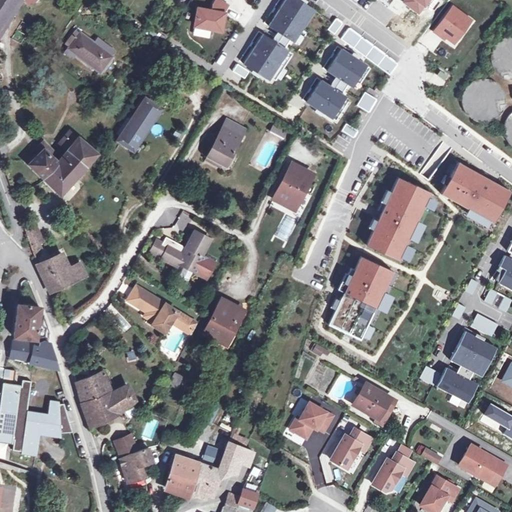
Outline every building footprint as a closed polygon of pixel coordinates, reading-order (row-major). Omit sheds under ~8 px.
[(0,0),(0,27),(16,0),(0,0)] [(216,0),(210,10),(198,9),(195,28),(224,32),(226,13),(224,13),(228,4),(220,0),(216,0)] [(276,42),(263,34),(243,64),(269,81),(289,50),(285,48),(290,40),(294,42),(302,29),(298,26),(311,7),(300,0),(284,0),(268,26),(281,34),(276,42)] [(405,0),(404,2),(418,13),(428,0),(405,0)] [(452,7),(435,30),(433,31),(440,36),(441,34),(444,36),(453,43),(470,20),(452,7)] [(331,31),(335,34),(343,23),(338,19),(336,18),(328,29),(331,31)] [(345,41),(389,75),(390,74),(397,65),(349,28),(341,38),(345,41)] [(433,52),(443,40),(430,29),(420,40),(433,52)] [(78,34),(74,31),(65,43),(69,46),(69,47),(76,52),(75,53),(99,71),(111,57),(79,33),(78,34)] [(160,34),(156,39),(163,44),(167,39),(160,34)] [(501,40),(497,43),(494,47),(492,51),(491,56),(491,61),(492,66),(494,70),(497,74),(501,77),(505,79),(510,80),(511,80),(511,36),(510,37),(505,38),(501,40)] [(340,79),(339,80),(334,88),(323,81),(322,80),(317,87),(307,102),(316,109),(331,118),(340,104),(346,96),(342,93),(347,86),(348,84),(352,87),(360,73),(358,72),(364,63),(342,48),(327,71),(340,79)] [(233,71),(244,78),(249,71),(237,64),(233,71)] [(436,75),(444,80),(447,76),(439,71),(436,75)] [(484,79),(479,80),(474,81),(470,84),(467,87),(464,91),(463,96),(462,101),(463,105),(465,110),(467,114),(471,117),(475,120),(479,121),(484,122),(489,121),(493,120),(497,117),(501,114),(503,109),(505,105),(505,100),(505,95),(503,91),(500,87),(497,84),(493,81),(488,80),(484,79)] [(364,92),(361,96),(356,105),(368,112),(373,104),(376,99),(364,92)] [(121,134),(117,141),(130,149),(134,143),(158,107),(144,98),(121,134)] [(158,107),(130,149),(133,151),(160,108),(158,107)] [(506,118),(504,123),(503,127),(503,132),(504,136),(505,141),(508,145),(511,148),(511,112),(509,115),(506,118)] [(343,128),(341,131),(353,138),(354,136),(357,130),(345,123),(343,128)] [(222,128),(207,155),(221,163),(224,164),(230,152),(231,153),(240,138),(222,128)] [(59,143),(67,150),(77,138),(69,131),(59,143)] [(263,141),(270,145),(273,139),(266,135),(263,141)] [(85,165),(95,154),(77,138),(67,150),(85,165)] [(29,164),(44,179),(57,164),(50,158),(54,153),(43,142),(38,148),(41,151),(38,154),(29,164)] [(70,182),(85,165),(67,150),(57,164),(44,179),(60,194),(70,182)] [(220,166),(221,163),(207,155),(205,158),(220,166)] [(495,218),(504,201),(509,191),(457,162),(455,165),(446,182),(439,193),(467,208),(488,220),(492,222),(495,218)] [(289,199),(297,204),(312,175),(291,164),(272,199),(285,206),(289,199)] [(373,228),(365,245),(397,260),(399,256),(403,247),(404,245),(408,238),(416,221),(423,205),(427,197),(429,192),(397,177),(384,204),(381,203),(377,210),(380,212),(373,228)] [(423,205),(428,208),(432,200),(427,197),(423,205)] [(285,206),(293,210),(297,204),(289,199),(285,206)] [(488,220),(467,208),(465,212),(487,224),(488,220)] [(181,210),(174,229),(185,233),(192,214),(181,210)] [(408,238),(413,240),(421,223),(416,221),(408,238)] [(36,228),(25,232),(30,247),(38,243),(42,241),(36,228)] [(210,239),(193,231),(182,253),(161,242),(158,247),(152,244),(145,256),(152,260),(155,255),(175,266),(177,263),(191,271),(196,273),(205,278),(213,262),(204,258),(201,256),(210,239)] [(38,243),(30,247),(30,249),(35,259),(37,259),(37,258),(37,256),(38,253),(40,251),(42,250),(38,243)] [(404,259),(408,250),(410,247),(404,245),(403,247),(399,256),(404,259)] [(499,270),(495,279),(498,281),(497,282),(511,290),(511,254),(510,253),(508,258),(504,255),(498,266),(504,269),(502,272),(499,270)] [(61,254),(38,265),(49,292),(74,280),(68,268),(61,254)] [(388,269),(360,256),(353,269),(350,268),(348,271),(339,291),(343,292),(337,305),(327,325),(345,333),(343,336),(351,339),(352,337),(360,340),(361,337),(367,324),(368,323),(375,308),(382,292),(383,291),(386,285),(381,283),(388,269)] [(68,268),(74,280),(85,274),(80,262),(68,268)] [(190,273),(191,271),(177,263),(175,266),(190,273)] [(392,271),(388,269),(381,283),(386,285),(392,271)] [(471,295),(474,290),(478,283),(471,279),(467,286),(464,291),(465,291),(471,295)] [(171,322),(177,311),(165,304),(161,305),(159,300),(137,286),(128,300),(147,312),(144,316),(150,320),(154,322),(152,325),(165,332),(168,327),(166,323),(171,322)] [(497,292),(490,289),(485,297),(483,301),(490,304),(492,301),(497,292)] [(375,308),(381,311),(389,295),(382,292),(375,308)] [(499,305),(498,308),(505,312),(506,309),(511,300),(504,297),(499,305)] [(221,299),(203,333),(218,341),(225,327),(232,331),(243,310),(221,299)] [(465,307),(459,304),(458,303),(452,316),(459,319),(465,307)] [(39,307),(16,304),(12,337),(35,339),(39,307)] [(497,324),(477,314),(471,326),(491,336),(497,324)] [(196,323),(190,319),(186,326),(192,329),(196,323)] [(372,327),(367,324),(361,337),(366,339),(372,327)] [(226,344),(232,331),(225,327),(218,341),(226,344)] [(491,345),(464,331),(449,360),(467,369),(472,372),(476,374),(487,353),(491,345)] [(9,358),(15,360),(56,369),(49,344),(43,342),(41,346),(12,341),(9,358)] [(321,351),(323,348),(317,344),(312,351),(319,355),(321,351)] [(491,345),(487,353),(476,374),(481,377),(492,356),(496,348),(491,345)] [(511,364),(511,365),(510,367),(503,381),(511,386),(511,364)] [(445,368),(441,376),(438,375),(439,373),(426,366),(420,378),(462,400),(471,383),(472,381),(468,379),(463,377),(445,368)] [(2,383),(13,384),(15,371),(4,369),(2,383)] [(472,372),(467,369),(463,377),(468,379),(472,372)] [(102,371),(75,382),(80,397),(89,427),(104,421),(119,413),(133,403),(125,385),(112,391),(102,371)] [(175,372),(169,384),(176,388),(183,377),(175,372)] [(19,387),(2,384),(0,396),(0,438),(12,440),(14,440),(12,451),(21,452),(37,453),(39,435),(40,435),(41,430),(60,433),(72,432),(63,403),(58,404),(58,403),(49,401),(47,413),(47,415),(27,412),(27,411),(31,381),(22,380),(21,387),(19,387)] [(471,383),(462,400),(467,403),(476,386),(477,384),(472,381),(471,383)] [(364,383),(352,404),(376,418),(388,397),(364,383)] [(208,403),(200,419),(209,423),(217,407),(208,403)] [(331,417),(308,403),(299,419),(296,418),(289,430),(305,439),(312,427),(315,429),(316,428),(322,432),(331,417)] [(370,439),(353,429),(348,438),(344,435),(330,460),(346,469),(357,449),(363,452),(370,439)] [(136,451),(131,436),(114,442),(120,458),(122,467),(127,482),(144,476),(140,464),(151,460),(147,448),(145,448),(136,451)] [(240,446),(227,441),(218,467),(230,470),(234,460),(240,446)] [(251,450),(240,446),(234,460),(246,463),(251,450)] [(426,449),(421,456),(435,464),(440,456),(426,449)] [(466,471),(472,474),(484,453),(478,449),(466,471)] [(384,492),(390,490),(399,473),(405,476),(412,463),(395,453),(390,462),(386,460),(371,485),(384,492)] [(484,453),(472,474),(493,486),(505,465),(484,453)] [(199,463),(175,456),(170,470),(165,485),(189,493),(203,498),(204,494),(209,496),(215,478),(218,469),(199,463)] [(419,506),(430,511),(436,511),(444,499),(450,503),(458,490),(436,477),(419,506)] [(254,492),(242,489),(240,497),(238,502),(253,507),(258,490),(255,489),(254,492)] [(240,497),(229,493),(225,503),(220,511),(234,511),(236,506),(238,502),(240,497)] [(496,511),(475,499),(468,511),(496,511)] [(274,511),(277,507),(265,502),(260,511),(274,511)]
